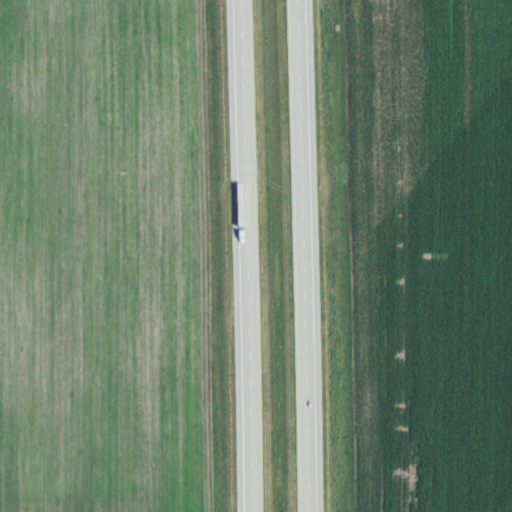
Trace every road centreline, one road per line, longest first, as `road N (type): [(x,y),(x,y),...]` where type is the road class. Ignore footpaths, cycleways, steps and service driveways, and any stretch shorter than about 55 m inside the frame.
road 1 (trunk): [(245,0),(256,511)]
road 2 (trunk): [(306,511),(297,0)]
